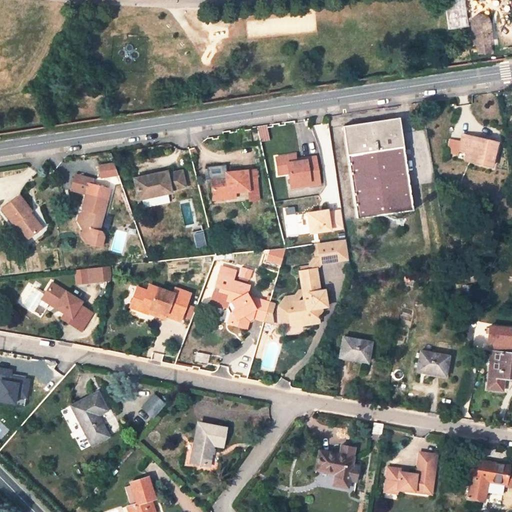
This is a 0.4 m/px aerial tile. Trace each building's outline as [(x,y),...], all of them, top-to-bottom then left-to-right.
[(463,0),(444,0),(445,0),(449,29),(467,27),(463,0)] [(511,18),(507,15),(503,21),(508,25),(511,19),(511,18)] [(471,22),(471,26),(489,24),(488,19),(485,16),(480,16),(475,17),(473,19),(471,22)] [(491,41),(489,24),(471,26),(472,43),(476,43),(477,53),(489,51),(488,41),(491,41)] [(356,219),(413,210),(399,118),(343,126),(356,219)] [(479,138),(463,135),(459,151),(467,153),(474,155),(472,162),(492,167),(497,142),(485,140),(484,143),(478,141),(479,138)] [(467,153),(465,161),(472,162),(474,155),(467,153)] [(291,187),(309,185),(309,188),(321,187),(317,160),(288,164),(291,187)] [(99,165),(102,179),(119,175),(116,161),(99,165)] [(257,198),(255,168),(225,170),(225,175),(210,176),(212,193),(227,192),(227,190),(234,189),(247,188),(248,198),(257,198)] [(138,199),(171,192),(171,189),(185,186),(182,171),(168,173),(168,171),(134,178),(138,199)] [(95,194),(86,192),(82,205),(84,210),(83,215),(76,219),(83,231),(80,233),(85,241),(101,245),(103,234),(101,230),(98,229),(106,197),(105,197),(108,187),(97,184),(95,194)] [(2,208),(26,240),(43,227),(30,211),(32,209),(20,194),(2,208)] [(344,227),(341,210),(327,212),(327,209),(307,212),(310,232),(344,227)] [(195,235),(196,247),(206,245),(204,234),(195,235)] [(345,238),(317,242),(320,262),(349,258),(345,238)] [(317,242),(312,243),(314,260),(313,263),(300,264),(301,269),(318,267),(320,262),(317,242)] [(284,263),(284,249),(268,249),(268,263),(284,263)] [(447,253),(434,255),(434,262),(448,260),(447,253)] [(245,266),(242,274),(250,276),(252,269),(245,266)] [(112,282),(111,267),(75,268),(76,283),(112,282)] [(319,315),(322,306),(323,306),(327,306),(325,288),(321,289),(318,267),(301,269),(304,290),(304,295),(305,298),(298,299),(295,304),(289,305),(290,319),(303,318),(304,324),(320,322),(319,315)] [(248,319),(253,316),(264,320),(269,301),(249,295),(248,292),(251,284),(234,278),(235,276),(230,275),(220,272),(212,296),(210,304),(218,307),(221,304),(225,305),(230,311),(236,317),(234,324),(245,327),(248,319)] [(65,312),(71,316),(68,321),(78,328),(90,309),(81,303),(82,301),(53,282),(45,295),(57,303),(55,306),(64,312),(65,312)] [(154,315),(165,318),(167,314),(183,319),(192,292),(176,286),(175,291),(150,283),(148,289),(137,286),(131,305),(148,310),(149,309),(155,310),(154,315)] [(280,303),(289,305),(295,304),(298,299),(301,295),(304,295),(304,290),(299,291),(296,294),(286,295),(280,303)] [(148,310),(131,305),(130,307),(154,315),(155,310),(149,309),(148,310)] [(83,331),(95,312),(90,309),(78,328),(83,331)] [(227,322),(234,324),(236,317),(230,311),(227,322)] [(62,317),(68,321),(71,316),(65,312),(62,317)] [(371,342),(343,337),(339,357),(368,362),(371,342)] [(487,388),(503,390),(504,376),(511,377),(511,353),(507,353),(508,340),(493,339),(487,388)] [(449,356),(421,351),(417,370),(445,376),(449,356)] [(48,392),(58,380),(47,371),(37,382),(48,392)] [(97,393),(72,405),(92,444),(107,435),(96,415),(106,410),(97,393)] [(165,404),(154,394),(143,407),(154,417),(165,404)] [(226,427),(200,422),(195,450),(193,450),(191,462),(209,466),(213,444),(222,446),(226,427)] [(381,435),(382,424),(373,423),(372,433),(381,435)] [(105,442),(94,448),(98,454),(109,449),(105,442)] [(120,459),(124,462),(133,450),(130,448),(120,459)] [(353,457),(320,450),(317,469),(336,473),(333,484),(348,486),(349,480),(356,481),(359,465),(352,464),(353,457)] [(118,458),(112,452),(106,457),(113,463),(118,458)] [(437,456),(419,453),(415,475),(407,474),(400,473),(401,469),(387,468),(384,488),(397,490),(430,495),(437,456)] [(510,465),(485,461),(485,465),(479,464),(479,461),(472,459),(469,477),(471,478),(468,498),(476,499),(484,501),(487,479),(507,483),(506,486),(511,486),(511,469),(509,469),(510,465)] [(148,477),(130,482),(137,503),(128,506),(129,511),(154,511),(151,500),(155,499),(151,485),(148,479),(148,477)]
